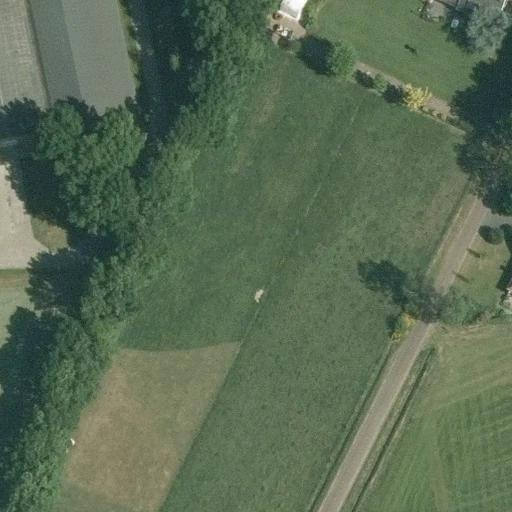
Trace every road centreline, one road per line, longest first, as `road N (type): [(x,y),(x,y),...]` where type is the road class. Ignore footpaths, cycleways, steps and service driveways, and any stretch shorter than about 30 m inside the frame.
road 1 (unclassified): [(326,511),(511,142)]
road 2 (unknown): [(40,234),(102,218),(148,153),(158,65),(145,0)]
